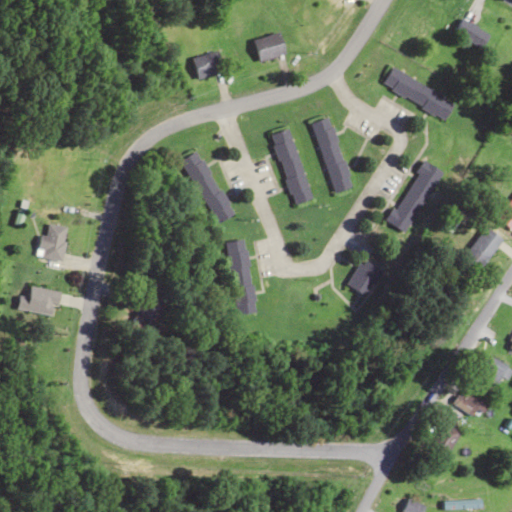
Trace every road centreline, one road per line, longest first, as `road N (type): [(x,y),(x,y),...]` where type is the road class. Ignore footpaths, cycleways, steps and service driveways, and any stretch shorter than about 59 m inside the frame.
road 1 (residential): [(377,0),(318,80),(181,118),(135,147),(114,186),(77,385),(93,421),(127,441),(385,458)]
road 2 (residential): [(354,511),(511,269)]
